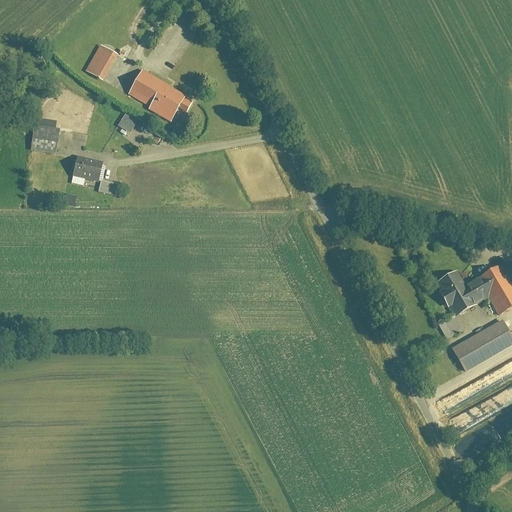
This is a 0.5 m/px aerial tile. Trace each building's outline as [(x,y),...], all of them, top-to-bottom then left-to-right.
[(86,71),(103,80),(117,54),(100,45),(86,71)] [(188,98),(144,71),(136,85),(128,98),(172,124),(181,110),(188,114),(194,105),(187,101),(188,98)] [(35,128),(32,152),(61,157),(64,132),(35,128)] [(75,132),(73,146),(85,148),(87,134),(75,132)] [(78,161),(75,180),(101,184),(104,165),(78,161)] [(103,184),(100,195),(118,199),(120,188),(103,184)] [(479,302),(490,296),(501,314),(511,308),(511,284),(502,267),(482,278),(483,281),(470,288),(461,273),(436,287),(455,321),(482,306),(479,302)] [(443,328),(448,340),(465,332),(459,320),(443,328)] [(452,351),(465,374),(511,346),(511,338),(503,322),(452,351)]
